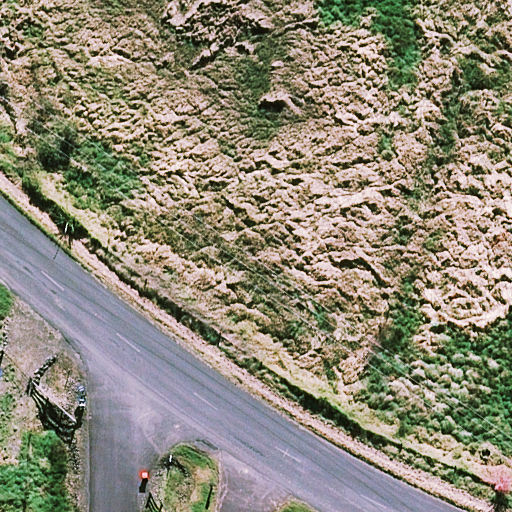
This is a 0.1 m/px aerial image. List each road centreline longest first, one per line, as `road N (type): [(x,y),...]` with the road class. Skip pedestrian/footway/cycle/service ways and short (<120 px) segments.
road 1 (unclassified): [(0,236),(117,353),(396,511)]
road 2 (track): [(115,511),(117,353)]
